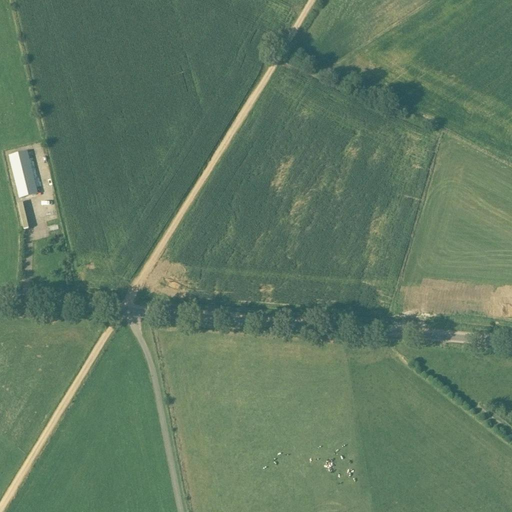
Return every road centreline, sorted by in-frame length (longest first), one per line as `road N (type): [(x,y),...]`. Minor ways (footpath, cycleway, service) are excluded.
road 1 (track): [(0,511),(310,0)]
road 2 (unclassified): [(511,343),(0,301)]
